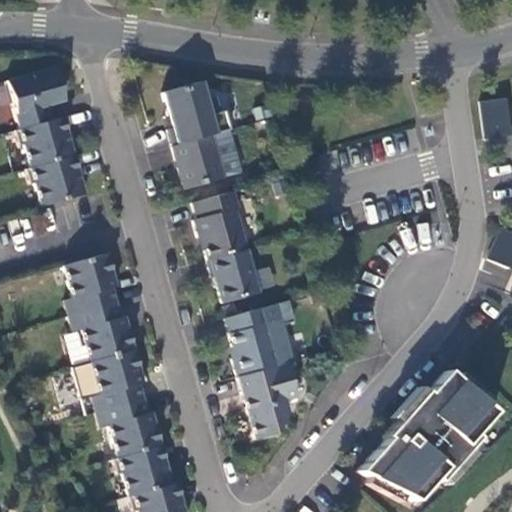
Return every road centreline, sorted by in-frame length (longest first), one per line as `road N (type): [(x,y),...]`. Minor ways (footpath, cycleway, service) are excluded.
road 1 (residential): [(255,511),(290,495),(451,305),(473,230),(450,54)]
road 2 (residential): [(78,27),(223,511)]
road 3 (residential): [(78,27),(270,55),(450,54)]
